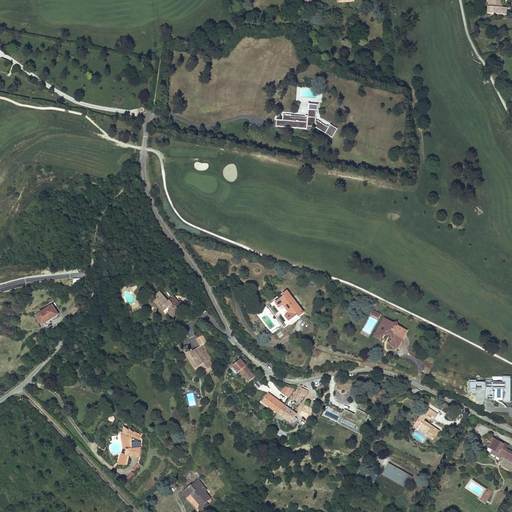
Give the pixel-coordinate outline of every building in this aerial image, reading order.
[(485,0),(485,1),(489,1),(490,7),(490,15),(507,16),(507,9),(501,9),(499,0),(485,0)] [(0,69),(9,73),(12,63),(2,60),(0,59),(0,69)] [(278,128),(308,131),(308,127),(316,128),(327,135),(330,129),(328,127),(327,128),(317,122),(317,117),(318,117),(319,111),(316,111),(316,113),(310,112),(309,119),(306,118),(306,119),(286,117),(285,119),(284,119),(284,123),(278,122),(278,128)] [(158,288),(150,295),(155,300),(157,299),(160,302),(157,304),(161,308),(165,305),(167,307),(169,309),(167,310),(173,317),(180,310),(174,303),(177,300),(171,294),(167,297),(158,288)] [(304,313),(287,291),(283,295),(284,297),(276,303),(279,307),(280,307),(287,315),(286,316),(290,321),(298,314),(300,317),(304,313)] [(155,300),(150,295),(148,296),(162,311),(167,307),(165,305),(161,308),(157,304),(160,302),(157,299),(155,300)] [(174,303),(180,310),(185,305),(179,298),(177,300),(174,303)] [(45,303),(27,313),(33,322),(38,319),(38,320),(51,312),(45,303)] [(406,328),(397,324),(396,320),(393,321),(384,317),(381,322),(383,323),(377,334),(382,337),(384,334),(385,330),(394,335),(393,338),(391,342),(396,345),(402,333),(404,334),(406,328)] [(377,334),(383,323),(381,322),(374,335),(381,338),(382,337),(377,334)] [(397,347),(404,334),(402,333),(396,345),(391,342),(390,343),(397,347)] [(189,361),(192,359),(197,366),(200,370),(205,367),(202,363),(204,361),(199,354),(202,352),(199,347),(191,352),(189,354),(189,355),(186,357),(189,361)] [(243,355),(238,359),(244,367),(245,365),(248,363),(243,355)] [(192,359),(189,361),(194,369),(197,366),(192,359)] [(231,365),(237,373),(240,370),(244,367),(238,359),(231,365)] [(244,367),(240,370),(249,381),(255,376),(245,365),(244,367)] [(510,400),(511,375),(503,375),(503,380),(485,380),(485,400),(510,400)] [(259,388),(263,383),(257,379),(254,385),(259,388)] [(289,396),(295,387),(288,383),(282,391),(289,396)] [(299,401),(303,394),(306,395),(309,389),(299,385),(295,395),(293,394),(291,397),(299,401)] [(262,401),(279,412),(285,404),(269,392),(262,401)] [(285,404),(279,412),(287,419),(286,420),(289,422),(290,420),(291,421),(298,413),(285,404)] [(312,413),(315,408),(305,404),(302,409),(312,413)] [(236,415),(240,410),(234,406),(231,410),(236,415)] [(354,410),(348,408),(341,423),(361,433),(366,424),(351,416),(354,410)] [(430,420),(434,414),(426,408),(421,415),(426,417),(430,420)] [(320,411),(313,415),(318,422),(324,418),(320,411)] [(418,419),(413,427),(427,436),(425,438),(430,442),(434,436),(435,437),(438,433),(418,419)] [(138,459),(139,444),(136,444),(137,442),(139,438),(133,434),(132,435),(128,432),(127,433),(123,430),(122,437),(122,452),(124,451),(124,454),(125,454),(125,457),(124,457),(121,455),(118,464),(123,466),(123,468),(126,467),(127,462),(126,461),(128,457),(131,458),(138,459)] [(489,443),(484,451),(500,461),(502,458),(501,457),(502,456),(509,460),(508,462),(511,464),(511,454),(505,450),(507,447),(502,444),(501,447),(495,443),(496,441),(490,438),(487,442),(489,443)] [(203,464),(196,470),(200,476),(207,470),(203,464)] [(137,474),(142,469),(137,465),(133,469),(137,474)] [(395,470),(388,466),(385,471),(385,472),(382,477),(389,480),(390,478),(400,484),(399,486),(404,489),(409,479),(405,476),(404,477),(401,475),(401,474),(398,472),(398,473),(394,471),(395,470)] [(131,483),(137,477),(131,472),(125,478),(131,483)] [(372,484),(376,477),(371,475),(367,481),(372,484)] [(400,484),(390,478),(389,480),(399,486),(400,484)] [(200,506),(202,510),(208,505),(205,502),(210,498),(204,491),(205,490),(197,480),(193,483),(194,485),(192,487),(190,485),(190,484),(182,491),(187,497),(190,494),(200,506)] [(487,499),(493,490),(489,487),(483,496),(487,499)]
